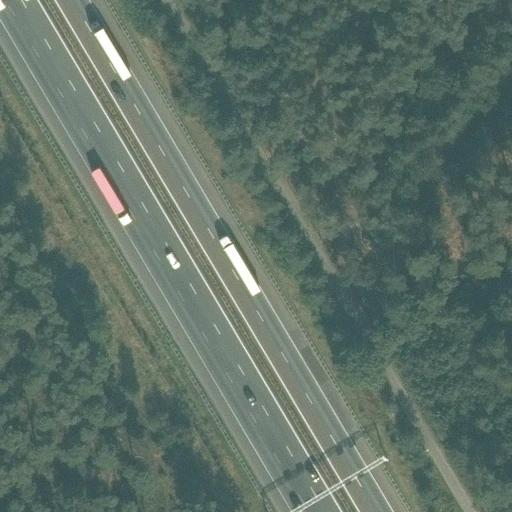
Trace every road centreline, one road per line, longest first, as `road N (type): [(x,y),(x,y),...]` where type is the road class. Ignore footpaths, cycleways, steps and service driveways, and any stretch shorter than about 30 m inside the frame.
road 1 (motorway): [(375,511),(71,0)]
road 2 (motorway): [(11,0),(314,511)]
